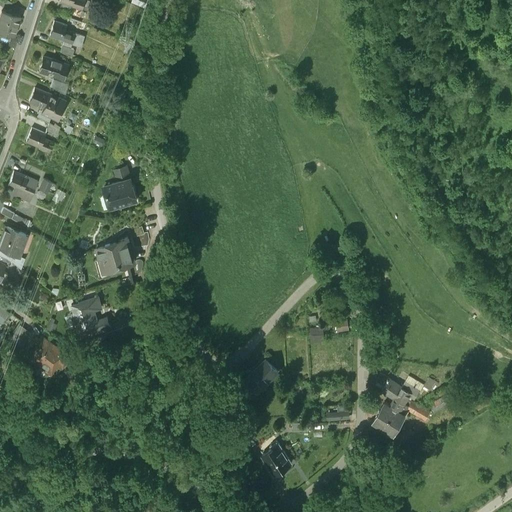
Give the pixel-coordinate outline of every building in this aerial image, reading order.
[(59,0),(59,1),(73,5),(73,6),(83,9),(85,0),(59,0)] [(5,11),(1,10),(0,12),(0,31),(13,36),(19,16),(5,11)] [(84,34),(66,29),(67,24),(54,20),(49,34),(63,38),(62,40),(81,45),(84,34)] [(74,48),(61,44),(59,50),(72,55),(74,48)] [(69,64),(43,56),(39,70),(65,79),(65,78),(63,77),(67,64),(69,64)] [(68,82),(52,77),(50,85),(66,92),(68,82)] [(64,99),(34,87),(28,101),(42,107),(41,110),(40,110),(50,114),(55,116),(57,112),(59,112),(62,112),(63,108),(62,105),(64,99)] [(50,114),(40,110),(41,110),(39,109),(37,116),(47,121),(50,114)] [(59,127),(47,121),(45,129),(56,135),(59,127)] [(45,132),(31,127),(25,140),(39,146),(38,147),(48,151),(52,141),(43,137),(45,132)] [(126,165),(114,169),(117,180),(121,179),(129,177),(126,165)] [(13,170),(7,184),(21,189),(20,190),(30,195),(34,185),(24,181),(26,176),(13,170)] [(117,180),(111,181),(111,182),(104,184),(106,192),(105,192),(109,207),(120,203),(120,204),(127,202),(127,201),(137,199),(134,190),(135,190),(133,184),(132,184),(130,177),(129,177),(121,179),(117,180)] [(14,211),(3,206),(0,211),(11,216),(14,211)] [(24,231),(5,223),(0,234),(0,244),(12,249),(16,251),(24,231)] [(106,254),(110,265),(120,261),(121,263),(136,259),(128,236),(115,241),(118,251),(106,254)] [(1,245),(0,247),(0,251),(5,253),(9,256),(12,249),(1,245)] [(0,251),(0,259),(4,261),(7,262),(9,256),(5,253),(0,251)] [(99,291),(70,301),(73,310),(69,312),(71,318),(75,317),(78,328),(99,321),(100,324),(111,320),(108,311),(98,314),(94,303),(102,300),(99,291)] [(28,326),(16,318),(7,331),(19,339),(28,326)] [(323,341),(322,327),(309,327),(310,341),(323,341)] [(41,331),(31,345),(32,346),(28,351),(28,355),(31,356),(35,356),(36,355),(48,364),(55,355),(59,358),(65,350),(61,347),(62,346),(41,331)] [(265,358),(244,379),(257,392),(265,384),(264,382),(269,377),(271,378),(278,372),(265,358)] [(401,384),(389,376),(382,388),(394,395),(395,395),(402,384),(401,384)] [(401,384),(402,384),(395,395),(394,395),(390,403),(389,403),(399,409),(399,408),(402,403),(407,396),(411,389),(414,391),(414,392),(416,393),(420,387),(405,378),(401,384)] [(253,392),(245,383),(236,391),(245,400),(253,392)] [(440,395),(430,401),(434,408),(445,403),(440,395)] [(407,396),(402,403),(425,416),(429,409),(428,408),(431,404),(421,398),(418,402),(407,396)] [(390,403),(385,400),(374,419),(393,430),(404,411),(399,408),(399,409),(389,403),(390,403)] [(292,462),(277,440),(270,445),(272,447),(262,454),(275,473),(292,462)]
